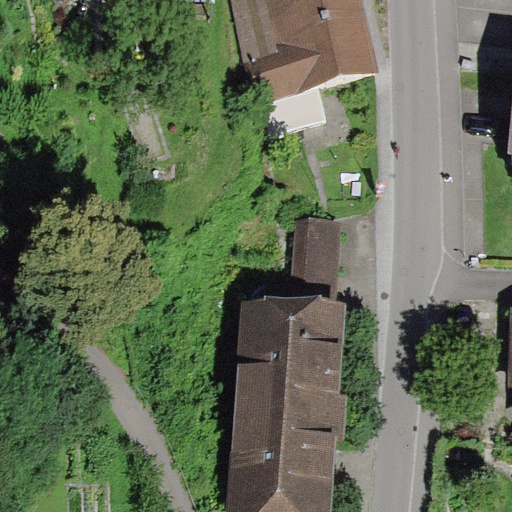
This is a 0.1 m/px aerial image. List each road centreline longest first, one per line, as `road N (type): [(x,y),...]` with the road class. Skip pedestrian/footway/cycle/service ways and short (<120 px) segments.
road 1 (residential): [(392,511),(417,286),(404,0)]
road 2 (residential): [(172,511),(155,462),(111,394),(86,363),(0,294)]
